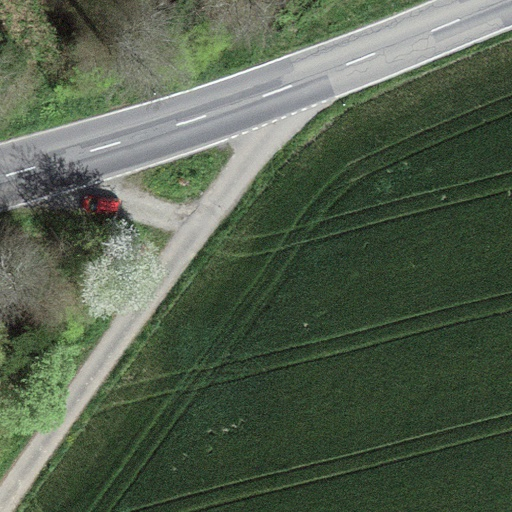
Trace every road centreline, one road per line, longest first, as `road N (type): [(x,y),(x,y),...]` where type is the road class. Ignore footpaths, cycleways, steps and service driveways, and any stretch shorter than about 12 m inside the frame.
road 1 (track): [(0,505),(78,377),(319,75)]
road 2 (tertiary): [(504,0),(319,75),(0,178)]
road 3 (track): [(75,157),(139,216),(193,233)]
